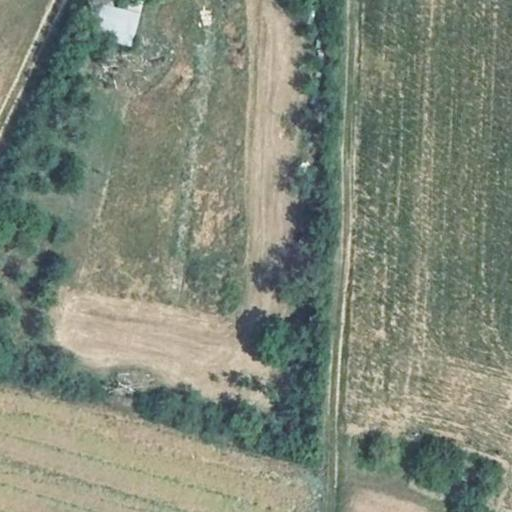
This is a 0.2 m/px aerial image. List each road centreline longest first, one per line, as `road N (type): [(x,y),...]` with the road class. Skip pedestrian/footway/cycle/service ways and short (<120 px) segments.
road 1 (track): [(343,0),(322,511)]
road 2 (track): [(0,144),(68,0)]
